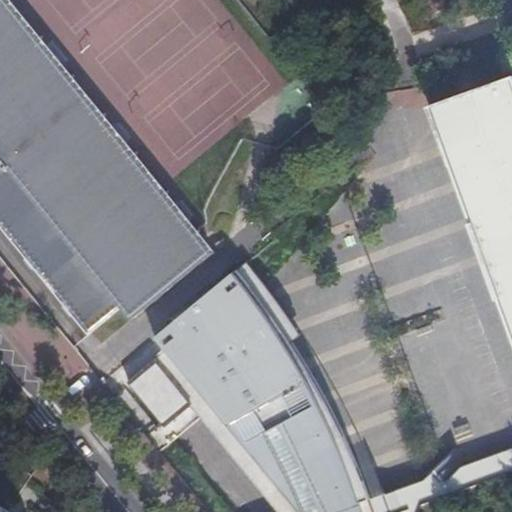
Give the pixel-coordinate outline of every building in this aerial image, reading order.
[(0,0),(0,225),(87,334),(122,307),(131,319),(212,252),(9,0),(0,0)] [(511,75),(433,104),(511,326),(511,75)] [(249,260),(237,270),(239,272),(241,274),(243,276),(244,279),(246,281),(248,283),(249,285),(251,287),(253,289),(254,291),(256,294),(258,296),(259,298),(261,300),(263,302),(264,305),(266,307),(267,309),(269,311),(271,314),(272,315),(272,317),(273,318),(274,319),(275,321),(276,322),(277,323),(278,325),(279,326),(280,328),(281,329),(282,331),(283,332),(284,333),(285,335),(286,336),(287,338),(287,339),(288,340),(289,342),(302,333),(278,298),(249,260)] [(76,423),(110,463),(116,459),(189,398),(282,511),(375,511),(369,491),(361,472),(344,435),(309,373),(279,389),(264,363),(289,342),(288,340),(287,339),(287,338),(286,336),(285,335),(284,333),(283,332),(282,331),(281,329),(280,328),(279,326),(278,325),(277,323),(276,322),(275,321),(274,319),(273,318),(272,317),(272,315),(271,314),(269,311),(267,309),(266,307),(264,305),(263,302),(261,300),(259,298),(258,296),(256,294),(254,291),(253,289),(251,287),(249,285),(248,283),(246,281),(244,279),(243,276),(241,274),(239,272),(237,270),(150,342),(160,354),(81,420),(76,423)] [(279,389),(309,373),(289,342),(264,363),(279,389)]
